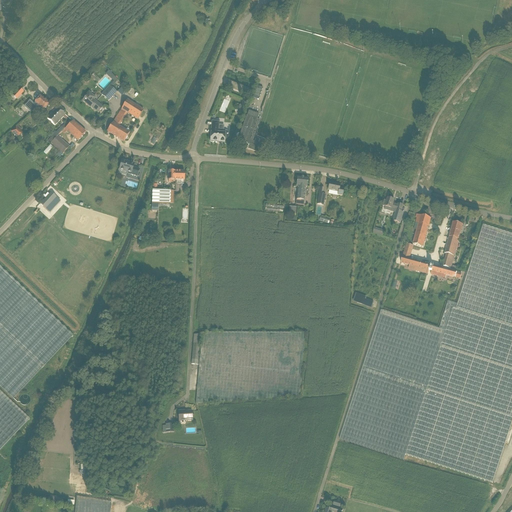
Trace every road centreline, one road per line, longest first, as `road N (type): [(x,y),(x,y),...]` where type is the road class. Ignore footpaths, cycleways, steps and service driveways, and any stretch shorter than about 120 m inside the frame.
road 1 (track): [(315,511),(435,122),(479,62),(511,46)]
road 2 (unclassified): [(511,218),(316,169),(198,158)]
road 3 (unclassified): [(187,392),(198,158)]
road 4 (unclassified): [(192,158),(235,39),(264,2)]
road 5 (unclassified): [(0,233),(94,133)]
road 6 (unclassified): [(94,133),(0,41)]
